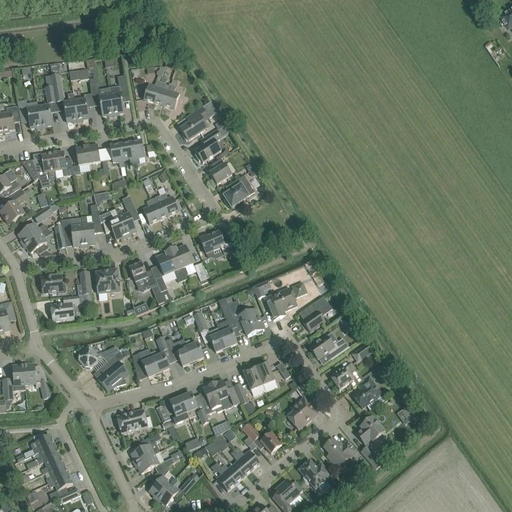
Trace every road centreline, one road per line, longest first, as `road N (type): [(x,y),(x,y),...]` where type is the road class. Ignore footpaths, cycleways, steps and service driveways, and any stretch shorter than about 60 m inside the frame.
road 1 (residential): [(17,272),(125,256),(216,216),(156,122),(0,152)]
road 2 (residential): [(224,511),(335,421),(336,405),(286,342),(88,410)]
road 3 (residential): [(80,400),(61,428),(104,511)]
